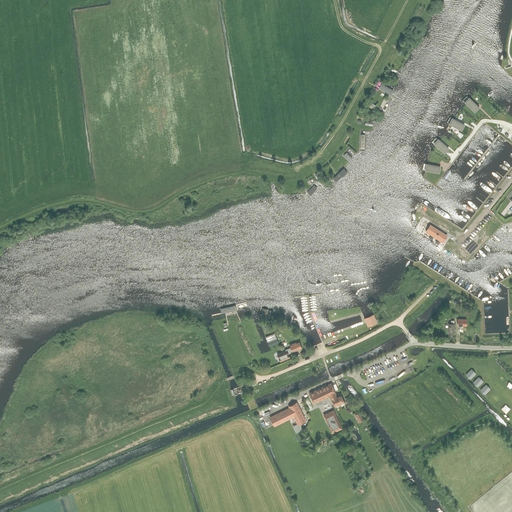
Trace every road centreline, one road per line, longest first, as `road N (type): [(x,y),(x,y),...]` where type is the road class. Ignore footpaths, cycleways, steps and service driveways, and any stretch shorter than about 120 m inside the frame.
road 1 (track): [(0,490),(201,405),(225,379),(264,379)]
road 2 (track): [(407,0),(338,129),(319,155),(290,169)]
